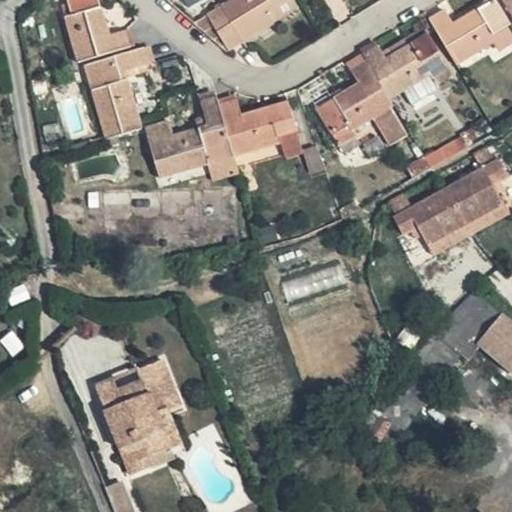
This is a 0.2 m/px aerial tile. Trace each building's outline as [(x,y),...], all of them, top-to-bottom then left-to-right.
[(64,17),(76,63),(128,48),(123,31),(108,36),(97,0),(66,0),(71,16),(64,17)] [(232,0),(207,15),(227,50),(273,22),(267,11),(285,0),(232,0)] [(285,0),(267,11),(273,22),(296,9),(291,0),(285,0)] [(429,20),(455,66),(495,42),(491,35),(506,26),(509,24),(494,0),(493,0),(452,25),(444,12),(429,20)] [(511,0),(503,0),(511,15),(511,0)] [(193,25),(224,52),(227,50),(207,15),(193,25)] [(491,35),(495,42),(500,50),(511,42),(511,36),(506,26),(491,35)] [(128,48),(134,46),(130,29),(123,31),(128,48)] [(386,59),(377,43),(361,54),(362,55),(364,59),(389,102),(407,92),(424,81),(431,78),(434,82),(436,86),(451,76),(428,35),(386,59)] [(377,43),(374,39),(358,49),(361,54),(377,43)] [(150,47),(145,49),(148,62),(153,61),(150,47)] [(85,65),(105,138),(141,128),(139,121),(127,80),(121,81),(119,73),(125,71),(148,65),(148,62),(145,49),(85,65)] [(364,59),(362,55),(346,64),(349,69),(364,59)] [(387,146),(408,134),(389,102),(364,59),(349,69),(357,85),(318,108),(332,135),(350,125),(362,146),(381,135),(387,146)] [(427,87),(434,82),(431,78),(424,81),(427,87)] [(431,94),(427,87),(424,81),(407,92),(415,105),(431,94)] [(215,96),(214,91),(198,96),(199,101),(215,96)] [(160,177),(208,164),(234,156),(220,109),(217,100),(215,96),(199,101),(203,117),(206,127),(197,130),(172,136),(168,122),(146,129),(160,177)] [(220,109),(237,104),(234,96),(217,100),(220,109)] [(220,109),(234,156),(281,143),(279,135),(296,131),(288,103),(240,116),(237,104),(220,109)] [(194,120),(197,130),(206,127),(203,117),(194,120)] [(462,138),(466,145),(476,139),(470,129),(461,135),(462,138)] [(368,157),(387,146),(381,135),(362,146),(368,157)] [(439,151),(444,160),(467,147),(466,145),(462,138),(439,151)] [(422,157),(429,169),(444,160),(439,151),(437,147),(421,155),(422,157)] [(212,182),(239,174),(234,156),(208,164),(212,182)] [(413,178),(429,169),(422,157),(406,166),(413,178)] [(429,248),(504,207),(498,195),(494,187),(501,183),(508,178),(497,161),(394,219),(404,236),(411,232),(417,229),(422,237),(429,248)] [(402,184),(413,178),(406,166),(396,172),(402,184)] [(494,187),(498,195),(505,191),(501,183),(494,187)] [(342,219),(358,210),(353,203),(338,210),(342,219)] [(509,215),(504,207),(429,248),(434,257),(509,215)] [(416,240),(422,237),(417,229),(411,232),(416,240)] [(289,302),(350,283),(343,259),(282,277),(289,302)] [(370,415),(397,436),(458,357),(470,360),(481,346),(511,370),(511,328),(501,319),(472,296),(429,339),(370,415)] [(167,451),(172,450),(158,414),(169,410),(181,404),(164,360),(139,369),(148,391),(139,393),(135,384),(132,385),(167,451)] [(139,369),(126,375),(132,385),(135,384),(139,393),(148,391),(139,369)] [(132,385),(126,375),(121,377),(125,388),(132,385)] [(131,476),(153,467),(150,459),(167,451),(132,385),(125,388),(121,377),(96,387),(131,476)] [(158,414),(172,450),(183,445),(169,410),(158,414)] [(167,451),(172,460),(175,459),(172,450),(167,451)] [(153,467),(172,460),(167,451),(150,459),(153,467)]
